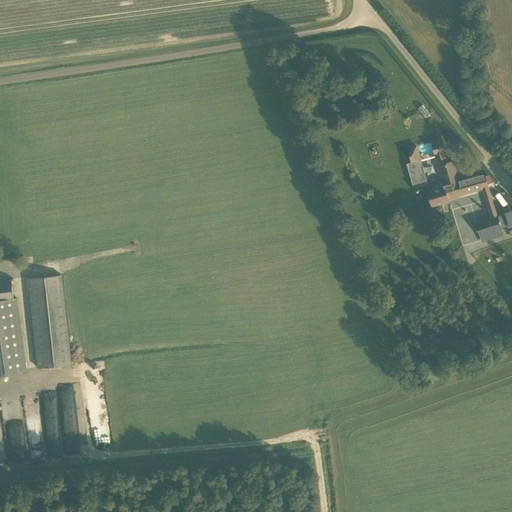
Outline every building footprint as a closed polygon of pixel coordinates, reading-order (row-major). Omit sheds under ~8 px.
[(416,145),(406,148),(411,162),(411,163),(411,164),(419,161),(420,161),(421,161),(416,145)] [(446,162),(444,154),(435,157),(441,178),(434,180),(426,183),(420,161),(419,161),(411,164),(411,163),(406,164),(412,188),(424,185),(431,205),(448,201),(448,198),(488,186),(484,173),(459,180),(453,160),(446,162)] [(505,214),(476,223),(480,235),(509,226),(505,214)] [(72,364),(62,275),(28,278),(37,364),(37,368),(72,364)] [(0,371),(27,368),(17,297),(13,297),(11,280),(0,281),(0,371)] [(11,456),(25,455),(23,420),(9,421),(11,456)]
